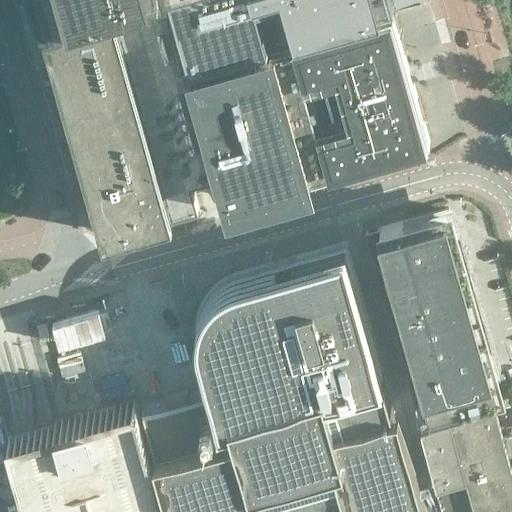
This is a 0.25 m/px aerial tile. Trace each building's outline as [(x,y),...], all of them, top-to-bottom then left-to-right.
[(43,19),(46,18),(45,18),(44,17),(45,16),(44,15),(45,15),(46,16),(49,15),(49,16),(54,15),(54,14),(56,13),(56,12),(57,11),(56,6),(54,1),(53,1),(53,0),(44,0),(39,2),(43,15),(42,15),(43,19)] [(46,18),(59,15),(111,0),(53,0),(53,1),(54,1),(56,6),(57,11),(56,12),(56,13),(54,14),(54,15),(49,16),(49,15),(46,16),(45,15),(44,15),(45,16),(44,17),(45,18),(46,18)] [(166,0),(130,0),(61,20),(46,24),(46,25),(47,24),(49,30),(55,53),(54,53),(57,63),(59,72),(59,73),(93,193),(95,200),(97,207),(98,207),(105,232),(113,230),(112,228),(118,226),(124,224),(125,228),(198,207),(199,207),(191,181),(204,177),(216,174),(166,0)] [(173,0),(191,62),(382,9),(379,0),(173,0)] [(379,0),(382,9),(386,8),(395,5),(393,0),(379,0)] [(430,141),(417,95),(415,89),(412,76),(409,67),(407,59),(405,51),(407,50),(407,49),(403,50),(401,43),(399,36),(403,35),(402,35),(400,35),(399,31),(399,30),(401,29),(401,28),(398,29),(396,22),(394,15),(397,14),(396,13),(394,14),(393,12),(393,10),(387,12),(191,67),(220,172),(228,198),(247,193),(258,190),(412,147),(430,141)] [(260,193),(253,195),(255,203),(262,201),(260,193)] [(492,359),(465,264),(464,261),(449,208),(406,220),(380,227),(389,259),(375,263),(387,307),(402,303),(432,410),(501,390),(494,368),(492,359)] [(98,219),(95,210),(87,212),(90,221),(98,219)] [(113,230),(115,236),(126,232),(125,228),(124,224),(118,226),(112,228),(113,230)] [(193,325),(194,332),(194,339),(207,384),(142,402),(173,511),(401,511),(422,506),(344,232),(287,249),(291,264),(276,268),(273,257),(237,268),(227,271),(218,277),(209,285),(204,291),(201,296),(199,301),(198,303),(197,306),(195,313),(194,319),(193,325)] [(492,359),(494,368),(501,366),(471,259),(464,261),(465,264),(492,359)] [(402,303),(387,307),(416,414),(432,410),(402,303)] [(511,511),(511,471),(510,464),(493,402),(451,413),(477,511),(511,511)] [(114,403),(94,408),(96,414),(115,409),(114,403)] [(165,511),(135,404),(116,409),(96,415),(88,417),(88,416),(83,418),(76,420),(70,422),(63,423),(59,425),(12,439),(27,494),(31,511),(165,511)] [(477,511),(451,413),(423,421),(447,511),(477,511)] [(23,511),(20,499),(7,502),(9,511),(23,511)]
